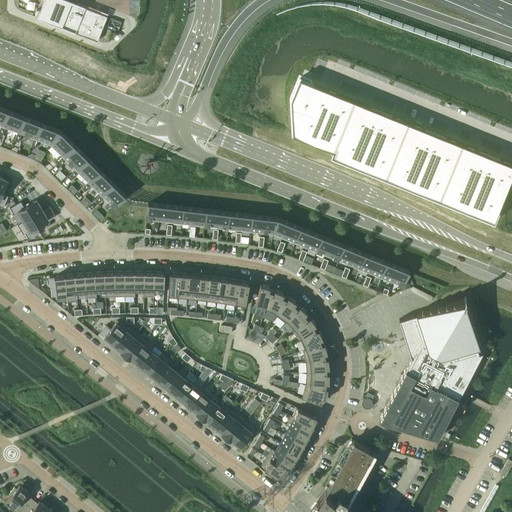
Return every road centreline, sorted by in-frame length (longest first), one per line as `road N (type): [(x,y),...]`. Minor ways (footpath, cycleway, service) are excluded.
road 1 (residential): [(281,506),(328,434),(341,394),(344,362),(327,314),(307,290),(271,270),(119,254)]
road 2 (residential): [(281,506),(0,279)]
road 3 (secondary): [(198,159),(511,278)]
road 4 (secondary): [(511,259),(223,140)]
road 5 (unclassified): [(511,142),(326,70)]
road 6 (residential): [(119,254),(33,169),(0,156)]
road 7 (tertiary): [(0,80),(145,137)]
road 8 (tertiary): [(133,105),(0,53)]
road 9 (motorway): [(389,0),(511,43)]
road 10 (residential): [(482,460),(360,425)]
road 11 (residential): [(119,254),(0,269)]
road 12 (motorway): [(198,99),(223,42),(262,0)]
